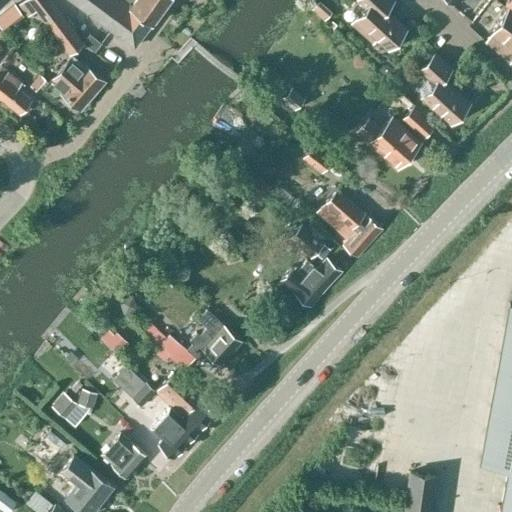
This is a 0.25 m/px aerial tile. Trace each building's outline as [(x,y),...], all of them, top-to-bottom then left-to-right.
[(19,0),(18,1),(28,14),(34,9),(68,54),(83,43),(51,0),(19,0)] [(167,0),(72,0),(134,46),(167,0)] [(388,48),(406,28),(385,8),(391,0),(358,0),(366,7),(352,22),(373,41),(376,37),(388,48)] [(14,3),(0,13),(0,25),(4,30),(23,15),(14,3)] [(330,14),(318,3),(311,10),(323,22),(330,14)] [(511,11),(508,8),(485,40),(509,60),(511,56),(511,11)] [(103,80),(77,58),(71,53),(48,79),(47,78),(45,80),(40,86),(41,87),(40,89),(54,101),(63,91),(81,106),(103,80)] [(450,121),(470,101),(443,77),(451,68),(434,53),(420,68),(435,82),(422,95),(450,121)] [(356,57),(353,60),(353,65),(357,69),(362,69),(365,66),(365,61),(360,57),(356,57)] [(383,64),(379,68),(386,75),(393,68),(389,64),(383,64)] [(32,99),(17,87),(21,82),(7,70),(3,75),(0,73),(0,97),(20,114),(32,99)] [(40,86),(45,80),(39,75),(28,87),(34,92),(40,86)] [(296,110),(305,98),(291,87),(282,99),(296,110)] [(398,102),(406,109),(411,104),(403,96),(398,102)] [(422,138),(434,124),(413,105),(401,118),(422,138)] [(358,130),(369,140),(395,165),(418,142),(392,117),(380,129),(369,118),(358,130)] [(315,144),(305,157),(322,171),(332,158),(315,144)] [(382,228),(361,210),(338,188),(316,211),(346,239),(343,243),(357,255),(376,235),(382,228)] [(323,243),(324,242),(301,222),(287,237),(310,257),(314,252),(321,258),(329,248),(323,243)] [(312,303),(341,269),(326,256),(317,266),(306,257),(296,268),(291,264),(280,276),(312,303)] [(215,307),(227,316),(234,305),(223,297),(215,307)] [(511,511),(511,299),(510,299),(480,459),(507,464),(498,511),(511,511)] [(219,362),(239,340),(205,308),(196,318),(205,327),(185,348),(168,333),(166,335),(151,322),(144,330),(162,346),(170,354),(169,355),(184,368),(194,357),(195,357),(203,348),(219,362)] [(118,356),(125,348),(107,332),(100,340),(118,356)] [(162,346),(157,352),(165,359),(169,355),(170,354),(162,346)] [(215,411),(182,380),(172,372),(155,390),(160,394),(172,405),(198,429),(199,429),(215,411)] [(141,405),(155,390),(145,380),(143,382),(136,375),(128,385),(134,391),(130,394),(141,405)] [(81,388),(78,402),(89,405),(93,406),(97,392),(81,388)] [(63,390),(51,405),(65,416),(77,401),(63,390)] [(174,457),(198,429),(172,405),(152,427),(164,437),(159,443),(174,457)] [(48,465),(67,441),(50,427),(31,451),(48,465)] [(126,475),(145,454),(120,432),(101,453),(126,475)] [(58,475),(73,487),(66,495),(87,511),(88,511),(111,484),(74,455),(58,475)] [(430,511),(436,474),(408,470),(402,511),(430,511)] [(6,511),(15,502),(0,490),(0,507),(5,511),(6,511)] [(52,503),(44,511),(67,511),(54,501),(52,503)]
